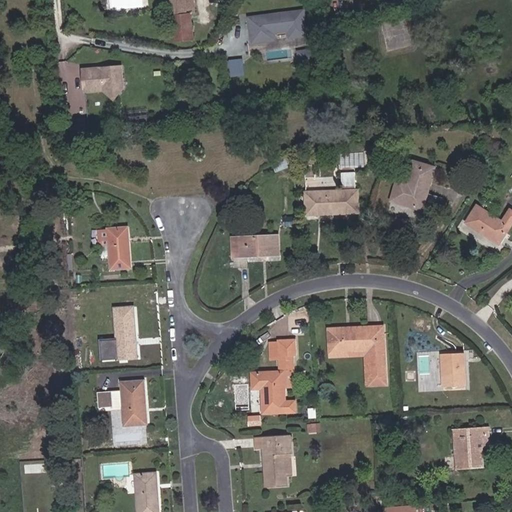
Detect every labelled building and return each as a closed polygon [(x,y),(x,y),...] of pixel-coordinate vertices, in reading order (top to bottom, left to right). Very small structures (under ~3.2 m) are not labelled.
[(199,13),(197,0),(172,0),(175,16),(193,14),(199,13)] [(307,9),(249,15),(252,44),(279,41),(278,33),(290,32),(290,38),(310,36),(307,9)] [(193,14),(175,16),(177,41),(190,39),(197,38),(193,14)] [(384,23),(388,49),(413,45),(409,19),(384,23)] [(245,59),(232,59),(232,75),(246,75),(245,59)] [(123,64),(79,67),(80,92),(103,91),(113,100),(125,88),(123,64)] [(273,169),(277,176),(294,167),(293,155),(273,169)] [(313,160),(301,160),(303,182),(314,181),(313,160)] [(434,169),(410,163),(402,188),(394,186),(389,204),(422,213),(434,169)] [(358,192),(352,192),(351,174),(337,174),(338,193),(305,196),(306,218),(359,215),(358,192)] [(476,209),(466,226),(501,248),(511,231),(511,212),(503,226),(476,209)] [(281,229),(294,229),(294,220),(281,220),(281,229)] [(111,229),(113,269),(130,269),(129,228),(111,229)] [(238,244),(230,244),(231,261),(279,259),(277,239),(237,241),(238,244)] [(157,310),(174,308),(169,250),(118,255),(120,279),(155,276),(157,310)] [(117,351),(137,350),(134,308),(115,310),(117,351)] [(328,326),(329,358),(365,356),(366,386),(390,386),(387,324),(328,326)] [(272,371),(280,370),(280,374),(281,378),(293,377),(292,360),(295,361),(294,346),(279,346),(280,355),(271,354),(272,371)] [(442,390),(466,389),(465,353),(440,355),(442,390)] [(295,405),(282,406),(281,392),(281,378),(280,374),(249,375),(251,393),(259,392),(262,418),(295,416),(295,405)] [(294,392),(293,377),(281,378),(281,392),(294,392)] [(124,429),(148,428),(144,382),(122,383),(123,409),(124,429)] [(98,410),(114,410),(113,393),(98,394),(98,410)] [(490,428),(455,430),(458,472),(484,470),(483,452),(478,452),(478,449),(491,448),(490,428)] [(255,452),(264,451),(267,490),(288,489),(286,456),(291,456),(290,439),(254,441),(255,452)] [(138,477),(140,511),(159,511),(156,476),(138,477)]
